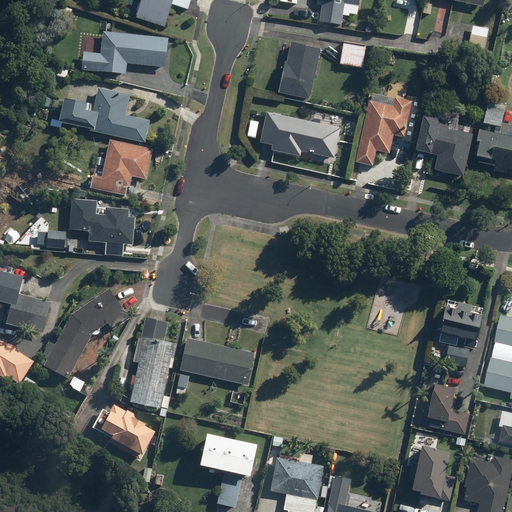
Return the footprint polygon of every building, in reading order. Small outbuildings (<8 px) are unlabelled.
[(171,5),(187,10),(190,0),(140,0),(135,18),(164,27),(171,5)] [(359,0),(320,0),(317,21),(342,25),(343,17),(349,17),(350,15),(357,16),(359,0)] [(488,26),(472,24),(468,55),(484,57),(488,26)] [(167,39),(102,33),(100,56),(81,54),(80,70),(125,75),(126,65),(164,68),(167,39)] [(321,49),(290,42),(279,92),(310,99),(321,49)] [(365,47),(342,44),(339,65),(362,68),(365,47)] [(385,97),(371,94),(355,163),(372,167),(376,151),(389,154),(393,136),(414,141),(423,100),(404,96),(407,85),(389,81),(385,97)] [(129,96),(98,89),(92,113),(84,111),(85,105),(64,100),(59,123),(145,143),(149,122),(125,116),(129,96)] [(505,107),(487,103),(476,157),(479,158),(478,164),(511,171),(511,124),(502,122),(505,107)] [(340,128),(265,113),(258,144),(271,146),(270,152),(297,158),(299,152),(334,159),(340,128)] [(450,124),(421,118),(414,152),(437,157),(434,172),(464,178),(473,136),(448,131),(450,124)] [(152,151),(109,141),(101,178),(92,176),(90,187),(126,195),(130,177),(146,181),(152,151)] [(97,201),(71,200),(69,230),(89,231),(88,243),(102,244),(102,254),(123,255),(124,246),(134,246),(135,218),(128,218),(129,209),(105,208),(104,215),(96,214),(97,201)] [(66,233),(46,232),(45,247),(65,248),(66,233)] [(23,278),(0,272),(0,302),(11,305),(6,327),(43,335),(50,304),(19,296),(23,278)] [(124,312),(109,289),(70,315),(54,345),(49,342),(41,358),(46,361),(43,367),(68,380),(93,332),(124,312)] [(480,316),(445,307),(438,333),(473,342),(480,316)] [(511,399),(511,318),(501,317),(495,343),(511,347),(511,357),(511,362),(491,358),(485,387),(511,393),(510,400),(511,399)] [(163,396),(169,367),(172,368),(176,344),(163,342),(167,323),(144,319),(141,339),(136,338),(132,363),(136,364),(129,403),(167,410),(170,397),(163,396)] [(254,354),(187,339),(179,370),(247,386),(254,354)] [(19,384),(18,386),(29,393),(35,383),(24,376),(33,362),(14,351),(16,347),(0,342),(0,377),(5,379),(6,376),(19,384)] [(469,350),(446,345),(442,365),(465,370),(469,350)] [(188,377),(180,375),(177,387),(185,389),(188,377)] [(450,411),(454,389),(431,384),(424,419),(430,420),(429,429),(465,436),(469,415),(450,411)] [(111,438),(108,443),(139,461),(155,432),(132,419),(135,415),(127,410),(126,412),(115,406),(106,422),(102,420),(96,429),(111,438)] [(511,426),(505,425),(501,442),(511,444),(511,426)] [(235,508),(242,478),(249,479),(256,446),(205,435),(198,468),(224,474),(217,505),(235,508)] [(449,453),(419,447),(410,492),(421,494),(420,496),(439,500),(449,453)] [(503,511),(511,465),(511,460),(492,457),(491,461),(474,458),(466,503),(478,505),(477,511),(503,511)] [(321,511),(323,508),(316,507),(318,496),(326,498),(328,487),(320,485),(323,467),(277,459),(271,492),(285,495),(282,511),(285,511),(321,511)] [(369,511),(370,511),(344,505),(349,481),(334,478),(326,511),(369,511)] [(254,511),(260,488),(249,486),(243,511),(254,511)]
